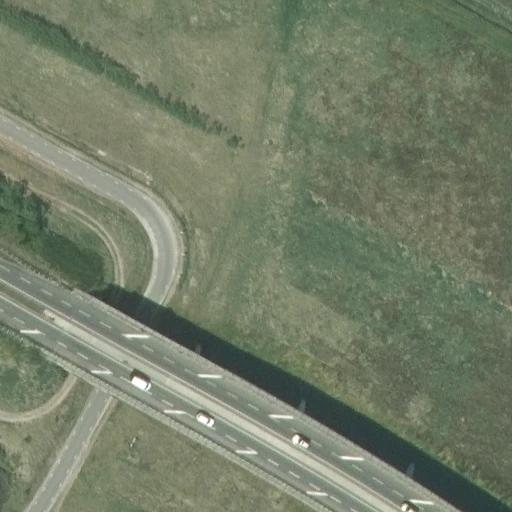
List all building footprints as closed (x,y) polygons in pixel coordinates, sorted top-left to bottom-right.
[(184,80),(186,141),(232,140),(230,79),(184,80)] [(74,93),(54,141),(158,186),(179,138),(74,93)] [(413,331),(451,355),(464,335),(426,310),(413,331)] [(480,422),(491,402),(473,392),(462,412),(480,422)] [(184,461),(160,489),(170,497),(194,469),(184,461)]
